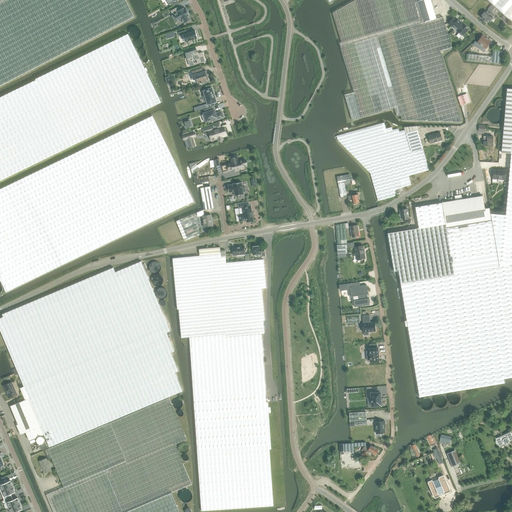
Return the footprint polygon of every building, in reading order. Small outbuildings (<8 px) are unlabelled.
[(0,0),(0,86),(19,76),(134,17),(125,0),(0,0)] [(335,11),(333,12),(334,13),(342,42),(340,43),(353,89),(354,92),(353,92),(351,93),(345,94),(352,120),(392,108),(394,107),(397,116),(401,115),(402,120),(430,121),(461,122),(440,52),(452,48),(443,17),(442,17),(436,19),(424,22),(417,1),(416,0),(355,0),(350,3),(336,11),(335,11)] [(430,0),(421,0),(417,1),(424,22),(436,19),(430,0)] [(511,0),(486,0),(492,4),(495,8),(511,22),(511,0)] [(495,8),(492,4),(487,9),(488,10),(487,12),(486,11),(480,17),(483,20),(484,21),(485,23),(486,22),(487,23),(494,15),(491,12),(495,8)] [(178,6),(170,11),(173,15),(174,15),(176,17),(175,17),(176,18),(178,21),(181,19),(184,23),(183,23),(186,22),(187,22),(188,21),(187,21),(190,19),(188,15),(189,15),(186,8),(185,9),(186,9),(184,9),(184,8),(181,9),(180,9),(178,6)] [(463,36),(469,29),(463,24),(462,24),(457,20),(456,21),(453,18),(448,23),(452,27),(452,26),(457,30),(459,33),(458,33),(461,36),(462,35),(463,36)] [(142,35),(142,34),(142,32),(141,31),(140,30),(139,29),(137,29),(136,29),(134,30),(133,30),(132,31),(131,33),(131,34),(131,35),(131,37),(131,38),(132,39),(134,40),(135,40),(136,40),(137,40),(138,40),(140,39),(141,38),(142,37),(142,36),(142,35)] [(186,30),(178,33),(179,36),(183,35),(185,42),(197,38),(195,31),(187,33),(186,30)] [(0,180),(161,102),(128,34),(36,79),(36,80),(0,97),(0,180)] [(485,48),(491,41),(482,35),(477,43),(475,41),(473,44),(477,46),(478,44),(485,48)] [(147,47),(147,45),(146,43),(144,42),(143,41),(142,41),(141,41),(139,41),(138,42),(136,44),(136,45),(136,46),(136,48),(136,49),(136,50),(137,51),(139,52),(140,52),(141,53),(143,52),(145,52),(146,51),(147,49),(147,48),(147,47)] [(196,48),(187,50),(188,53),(186,54),(189,61),(191,60),(193,60),(196,58),(198,62),(197,62),(197,63),(204,61),(205,64),(205,63),(202,53),(203,53),(198,54),(197,52),(198,52),(198,51),(197,51),(196,48)] [(467,54),(466,60),(492,63),(501,63),(503,51),(493,50),(492,56),(467,54)] [(202,68),(191,71),(192,75),(191,75),(193,80),(196,79),(198,83),(201,83),(202,84),(207,82),(205,76),(207,76),(205,71),(203,71),(202,68)] [(174,75),(165,78),(167,85),(176,82),(174,75)] [(205,95),(203,96),(204,100),(206,100),(208,104),(206,104),(207,108),(215,105),(214,102),(216,102),(212,88),(210,89),(210,88),(205,89),(205,90),(203,91),(205,95)] [(502,215),(490,214),(491,220),(499,267),(511,264),(511,88),(506,88),(505,99),(502,134),(501,150),(501,152),(510,153),(505,215),(502,215)] [(212,107),(204,109),(205,113),(204,113),(206,121),(209,120),(211,120),(210,120),(213,119),(214,120),(218,119),(219,119),(219,118),(222,117),(222,116),(223,116),(222,116),(221,112),(221,113),(220,112),(215,113),(214,110),(213,110),(212,107)] [(501,118),(501,117),(501,115),(500,114),(500,113),(499,113),(497,112),(495,111),(494,111),(493,112),(492,112),(490,113),(489,114),(489,115),(488,116),(488,118),(488,119),(488,120),(489,122),(490,122),(491,123),(492,124),(493,125),(494,125),(496,125),(497,124),(498,124),(499,123),(500,122),(501,121),(501,119),(501,118)] [(101,140),(0,189),(0,279),(6,292),(148,224),(194,202),(153,116),(101,140)] [(220,123),(202,129),(204,135),(210,133),(212,140),(218,138),(218,140),(222,139),(222,137),(226,135),(225,131),(223,132),(220,124),(220,123)] [(429,170),(423,148),(411,152),(406,133),(405,130),(399,131),(398,129),(392,130),(392,127),(386,129),(384,123),(336,136),(338,141),(349,152),(370,173),(378,201),(395,196),(394,190),(411,185),(408,176),(429,170)] [(417,130),(406,133),(411,152),(423,148),(417,130)] [(430,143),(442,140),(440,133),(433,134),(432,134),(428,135),(430,143)] [(483,145),(493,145),(493,136),(483,136),(483,145)] [(193,138),(187,140),(190,148),(195,146),(193,138)] [(197,165),(199,168),(209,161),(210,158),(207,158),(197,165)] [(241,171),(246,170),(245,166),(246,166),(246,165),(246,164),(246,165),(244,159),(239,161),(238,158),(232,160),(231,160),(232,162),(223,165),(224,166),(221,166),(223,172),(227,170),(227,171),(228,171),(228,170),(231,169),(231,170),(234,169),(234,171),(241,169),(241,171)] [(493,170),(492,179),(492,182),(496,182),(497,179),(505,180),(506,170),(501,170),(493,170)] [(350,174),(337,176),(338,183),(344,182),(351,180),(353,180),(350,174)] [(198,175),(194,176),(195,184),(209,181),(208,176),(199,178),(198,175)] [(242,182),(233,184),(228,185),(229,193),(234,192),(234,196),(244,195),(242,182)] [(344,182),(338,183),(340,198),(347,197),(344,182)] [(204,209),(214,208),(210,186),(200,188),(204,209)] [(349,201),(352,200),(353,204),(359,202),(357,192),(351,193),(351,195),(348,196),(349,201)] [(442,204),(446,228),(491,220),(490,214),(489,208),(484,208),(482,196),(442,202),(442,204)] [(249,201),(238,203),(239,214),(238,214),(240,221),(246,220),(247,222),(248,222),(250,222),(250,221),(253,221),(252,216),(254,216),(253,212),(252,212),(251,206),(249,206),(249,201)] [(388,233),(394,271),(398,271),(400,283),(454,274),(446,228),(442,204),(442,202),(415,207),(415,208),(419,228),(388,233)] [(405,224),(409,223),(407,209),(399,210),(400,214),(398,214),(398,215),(398,218),(399,219),(405,218),(405,224)] [(179,219),(176,221),(183,239),(184,238),(185,241),(193,237),(200,235),(198,217),(204,216),(203,210),(196,212),(179,219)] [(204,227),(212,226),(211,215),(203,216),(204,227)] [(454,274),(400,283),(419,397),(493,385),(504,383),(504,378),(511,377),(511,264),(499,267),(491,220),(446,228),(454,274)] [(343,224),(335,225),(337,245),(346,244),(347,244),(347,243),(346,240),(346,230),(345,228),(349,228),(348,223),(343,224)] [(352,237),(359,236),(357,226),(350,227),(352,237)] [(337,245),(337,253),(347,252),(346,244),(337,245)] [(252,246),(253,255),(257,255),(258,257),(265,256),(264,250),(261,250),(259,251),(258,245),(256,246),(256,245),(253,245),(252,246)] [(354,247),(355,250),(356,260),(365,258),(362,245),(354,247)] [(233,255),(245,254),(244,246),(240,247),(240,246),(232,247),(233,255)] [(199,249),(199,255),(220,253),(221,257),(225,257),(225,250),(220,250),(220,247),(206,248),(199,249)] [(181,338),(189,337),(261,334),(262,334),(264,333),(263,321),(265,321),(261,288),(266,288),(263,259),(255,260),(226,262),(225,257),(221,257),(220,253),(199,255),(173,258),(177,309),(179,309),(181,338)] [(0,318),(0,329),(24,386),(44,434),(49,447),(182,391),(175,372),(178,371),(171,352),(174,351),(167,332),(170,331),(141,261),(115,272),(113,267),(2,314),(3,317),(0,318)] [(159,269),(159,268),(159,267),(159,266),(158,265),(156,264),(155,263),(154,263),(152,263),(152,264),(151,264),(150,265),(149,267),(149,269),(149,270),(149,271),(150,272),(152,273),(154,274),(155,273),(156,273),(157,272),(158,271),(159,271),(159,269)] [(370,275),(370,274),(370,273),(369,271),(368,271),(367,270),(366,269),(364,269),(363,269),(362,269),(361,270),(360,271),(359,272),(358,273),(358,274),(358,275),(358,276),(358,278),(360,280),(361,281),(363,281),(364,281),(365,281),(366,281),(368,280),(369,280),(369,279),(370,278),(370,277),(370,275)] [(162,281),(162,279),(161,277),(159,276),(157,276),(156,276),(154,276),(153,277),(153,278),(152,279),(152,280),(152,281),(152,283),(152,284),(153,285),(154,285),(155,286),(156,286),(157,286),(158,286),(159,286),(161,285),(162,283),(162,282),(162,281)] [(352,283),(346,284),(346,289),(349,288),(350,295),(357,294),(358,299),(353,299),(354,307),(370,305),(368,297),(365,297),(364,293),(368,292),(367,285),(353,287),(352,283)] [(166,293),(166,291),(165,290),(163,288),(162,288),(161,288),(160,288),(159,288),(158,289),(157,290),(156,291),(156,293),(156,295),(157,297),(158,297),(159,298),(161,299),(162,298),(163,298),(164,297),(165,297),(166,296),(166,294),(166,293)] [(363,323),(362,323),(363,332),(364,332),(364,333),(364,335),(368,335),(368,331),(375,331),(374,322),(370,322),(369,315),(363,316),(363,323)] [(261,334),(189,337),(190,349),(201,510),(273,506),(269,449),(271,449),(267,402),(266,402),(261,334)] [(369,351),(366,351),(367,360),(370,360),(370,362),(379,361),(378,347),(377,348),(376,344),(369,344),(370,348),(369,348),(369,351)] [(11,382),(3,385),(6,391),(7,393),(9,397),(17,394),(11,382)] [(41,435),(44,434),(24,386),(20,388),(25,400),(10,406),(18,424),(16,425),(20,434),(25,432),(29,440),(41,435)] [(377,388),(366,389),(367,398),(371,397),(371,400),(371,402),(372,402),(372,406),(381,405),(380,399),(381,399),(381,398),(380,398),(380,396),(380,392),(378,392),(377,388)] [(459,400),(459,399),(459,397),(458,397),(458,396),(456,395),(454,394),(452,395),(450,396),(449,396),(449,398),(448,400),(448,401),(449,402),(450,404),(452,405),(454,405),(455,405),(456,405),(458,404),(458,403),(459,402),(459,400)] [(446,402),(446,401),(446,399),(445,398),(443,397),(441,396),(440,396),(439,396),(438,397),(437,398),(436,400),(435,401),(436,403),(436,404),(437,405),(438,406),(440,407),(441,407),(443,407),(443,406),(444,406),(445,405),(446,404),(446,402)] [(48,450),(45,451),(48,458),(51,457),(56,468),(64,487),(60,488),(46,495),(47,498),(52,511),(179,511),(171,492),(191,484),(185,468),(175,444),(183,440),(186,439),(169,398),(48,450)] [(183,403),(183,401),(183,400),(182,399),(180,398),(179,398),(177,398),(175,399),(174,400),(173,401),(173,402),(174,404),(174,405),(175,406),(176,407),(178,408),(180,408),(181,407),(182,407),(183,406),(183,405),(183,404),(183,403)] [(432,405),(432,403),(431,402),(431,401),(429,400),(428,399),(427,399),(426,399),(425,399),(424,400),(423,401),(422,402),(421,403),(421,405),(421,407),(421,408),(422,409),(423,410),(424,410),(426,411),(427,411),(428,410),(430,409),(431,408),(432,407),(432,406),(432,405)] [(366,411),(349,413),(350,421),(366,420),(366,412),(366,411)] [(385,421),(376,422),(377,434),(383,433),(383,434),(386,434),(385,421)] [(511,440),(511,434),(510,431),(495,439),(496,439),(496,441),(496,442),(496,443),(497,444),(498,445),(499,445),(499,446),(504,444),(505,445),(506,445),(507,445),(508,444),(509,443),(509,442),(509,441),(511,440)] [(441,434),(440,442),(445,443),(446,442),(449,442),(450,436),(441,434)] [(190,448),(190,446),(189,444),(187,443),(186,443),(185,443),(184,443),(183,443),(182,444),(181,445),(180,445),(180,446),(180,448),(180,449),(181,451),(182,452),(184,453),(185,453),(186,453),(188,452),(189,451),(190,450),(190,448)] [(365,445),(361,451),(366,453),(367,451),(370,453),(371,452),(375,455),(376,454),(377,453),(378,452),(378,451),(378,450),(370,445),(369,447),(365,445)] [(443,462),(437,448),(433,450),(439,464),(443,462)] [(454,450),(447,453),(452,466),(460,463),(454,450)] [(45,473),(51,470),(46,458),(39,461),(45,473)] [(428,481),(427,483),(434,498),(436,498),(450,492),(450,490),(444,476),(442,475),(438,477),(438,478),(438,479),(432,481),(432,480),(431,480),(428,481)] [(357,484),(357,483),(356,482),(355,480),(354,479),(353,478),(351,478),(350,478),(348,479),(347,479),(347,480),(346,481),(345,482),(345,484),(346,486),(346,487),(347,488),(348,488),(349,489),(351,489),(352,489),(353,489),(354,488),(355,488),(356,486),(356,485),(357,484)] [(4,479),(0,480),(0,490),(0,491),(13,486),(12,482),(11,483),(10,481),(10,480),(6,482),(4,479)] [(13,486),(0,491),(4,500),(12,497),(11,494),(15,492),(14,490),(15,489),(13,486)] [(191,498),(191,497),(191,496),(191,495),(190,494),(188,492),(187,492),(186,492),(185,492),(183,492),(181,493),(181,494),(180,495),(180,497),(180,498),(180,499),(180,500),(181,501),(183,503),(185,503),(186,503),(188,503),(189,502),(191,500),(191,499),(191,498)] [(12,497),(4,500),(7,508),(9,508),(20,503),(19,500),(18,500),(17,498),(18,498),(17,498),(13,499),(12,497)] [(20,503),(9,508),(10,511),(18,511),(22,509),(21,507),(22,506),(20,503)]
